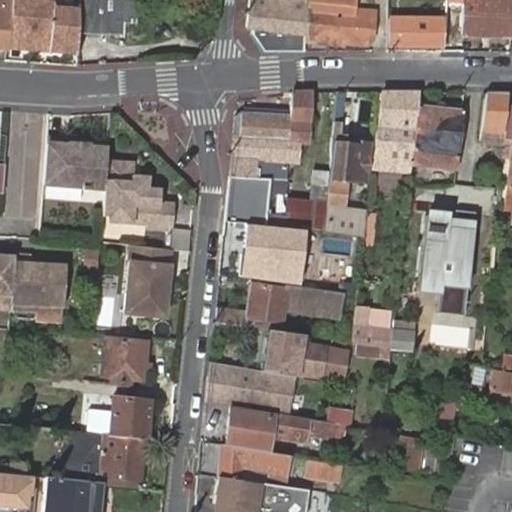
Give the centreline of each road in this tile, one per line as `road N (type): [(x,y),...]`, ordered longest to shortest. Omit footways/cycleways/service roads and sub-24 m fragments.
road 1 (residential): [(213,79),(202,116),(210,184),(174,511)]
road 2 (tertiary): [(213,79),(511,72)]
road 3 (tertiary): [(0,83),(74,88),(213,79)]
